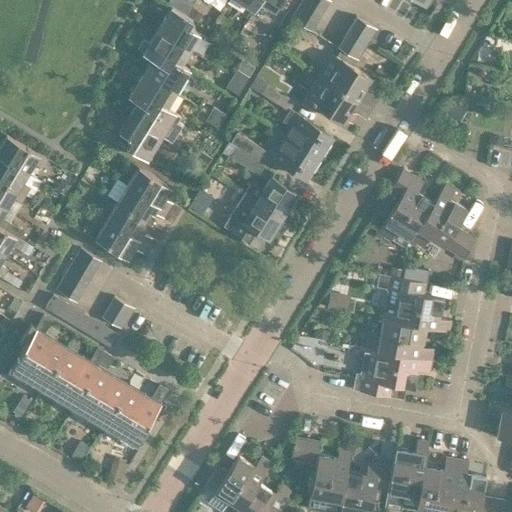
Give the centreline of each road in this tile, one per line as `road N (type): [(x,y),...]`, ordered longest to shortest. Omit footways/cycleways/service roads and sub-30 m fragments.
road 1 (residential): [(259,341),(397,121)]
road 2 (unclassified): [(259,341),(348,400),(457,420)]
road 3 (unclassified): [(457,420),(491,206)]
road 4 (unclassified): [(250,358),(115,282),(105,280),(92,304)]
road 5 (residential): [(152,511),(250,358)]
road 6 (residential): [(397,121),(471,0)]
road 7 (unclassified): [(491,206),(493,178),(397,121)]
road 8 (unclassified): [(112,511),(0,442)]
